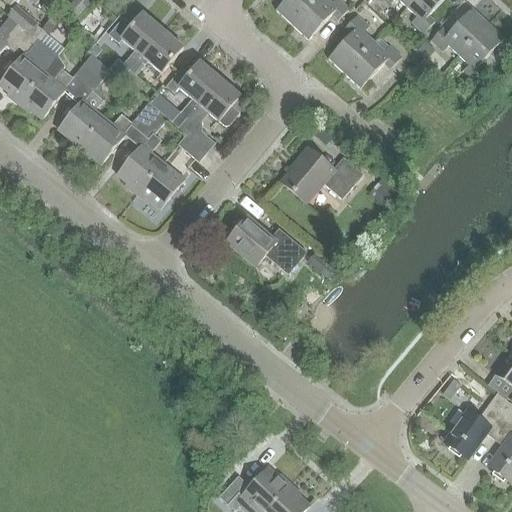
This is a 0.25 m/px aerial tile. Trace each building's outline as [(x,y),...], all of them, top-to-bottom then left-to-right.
[(72,24),(92,0),(75,0),(76,1),(63,16),(72,24)] [(291,28),(316,0),(286,0),(275,13),(291,28)] [(338,22),(349,11),(337,0),(336,0),(332,5),(326,0),(316,0),(291,28),(308,43),(332,17),(338,22)] [(396,0),(406,9),(414,0),(385,0),(391,5),(395,0),(396,0)] [(428,18),(444,0),(414,0),(406,9),(416,19),(411,24),(424,35),(434,24),(428,18)] [(29,35),(36,26),(14,8),(5,18),(17,27),(18,26),(29,35)] [(458,58),(488,25),(472,10),(448,36),(441,31),(431,42),(443,53),(448,48),(458,58)] [(39,42),(45,35),(46,37),(60,20),(52,14),(40,29),(36,26),(29,35),(18,48),(26,54),(23,58),(0,86),(0,88),(9,96),(7,98),(18,107),(44,75),(58,58),(39,42)] [(128,72),(163,33),(142,15),(132,27),(122,19),(108,36),(117,45),(120,41),(134,53),(122,66),(128,71),(128,72)] [(344,76),(374,44),(364,34),(369,29),(356,18),(346,30),(352,35),(328,61),(344,76)] [(480,66),(504,41),(488,25),(458,58),(468,67),(463,72),(476,84),(486,72),(480,66)] [(14,54),(18,48),(29,35),(18,26),(17,27),(3,44),(0,41),(0,54),(6,47),(14,54)] [(161,76),(183,50),(163,33),(128,72),(128,71),(120,81),(135,94),(143,84),(136,77),(147,64),(161,76)] [(426,62),(435,53),(426,43),(417,53),(426,62)] [(344,76),(360,91),(384,66),(390,71),(401,60),(389,48),(384,54),(374,44),(344,76)] [(95,46),(88,54),(91,57),(95,60),(102,52),(95,46)] [(499,54),(495,50),(490,56),(494,60),(499,54)] [(83,86),(101,64),(95,60),(91,57),(73,79),(83,86)] [(42,122),(65,92),(74,81),(62,72),(65,69),(58,58),(44,75),(18,107),(29,116),(31,113),(42,122)] [(92,94),(110,72),(101,64),(83,86),(91,92),(58,132),(69,141),(67,143),(78,152),(103,120),(94,112),(102,102),(92,94)] [(180,115),(172,126),(178,131),(187,121),(220,81),(200,64),(190,77),(182,70),(166,88),(174,95),(179,90),(192,101),(180,115)] [(232,109),(240,99),(220,81),(178,131),(186,138),(207,155),(215,146),(192,126),(204,112),(223,128),(227,128),(238,115),(232,109)] [(140,135),(157,113),(148,105),(131,126),(119,116),(111,126),(103,120),(78,152),(89,161),(90,158),(101,167),(125,137),(123,136),(130,127),(140,135)] [(154,137),(166,121),(167,120),(157,113),(140,135),(147,141),(149,142),(154,137)] [(137,197),(163,165),(151,156),(161,143),(154,137),(149,142),(147,141),(117,178),(128,186),(126,188),(137,197)] [(199,165),(207,155),(186,138),(178,147),(199,165)] [(341,202),(363,177),(343,160),(333,172),(308,151),(297,164),(298,165),(281,185),(305,206),(322,186),(341,202)] [(160,212),(184,183),(163,165),(137,197),(148,206),(150,204),(160,212)] [(400,197),(381,181),(368,196),(387,212),(400,197)] [(255,270),(265,258),(288,277),(307,255),(279,231),(271,241),(248,222),(227,246),(255,270)] [(363,240),(372,230),(366,225),(357,235),(363,240)] [(315,255),(307,265),(327,282),(335,272),(315,255)] [(511,357),(510,356),(495,377),(511,388),(511,394),(508,400),(511,402),(511,357)] [(460,387),(451,381),(440,396),(448,402),(460,387)] [(494,442),(511,418),(511,407),(497,396),(478,422),(468,414),(445,445),(467,460),(485,435),(494,442)] [(511,418),(494,442),(504,449),(489,469),(511,485),(511,482),(511,418)] [(267,511),(290,487),(280,477),(278,480),(268,470),(242,498),(239,496),(247,487),(238,478),(219,499),(232,511),(234,511),(237,509),(240,511),(267,511)] [(305,511),(309,508),(299,499),(301,497),(290,487),(267,511),(305,511)]
